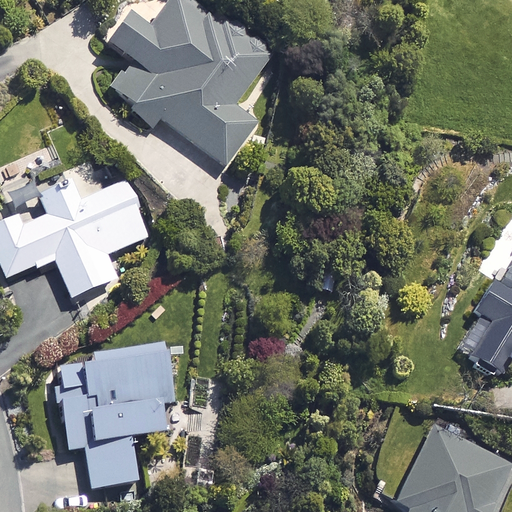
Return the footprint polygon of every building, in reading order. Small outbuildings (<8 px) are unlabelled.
[(267,62),(183,0),(167,0),(146,29),(124,13),(101,43),(130,64),(106,96),(148,128),(155,119),(222,169),(253,128),(230,111),(267,62)] [(34,190),(43,214),(33,218),(29,208),(0,219),(0,279),(31,267),(32,271),(51,263),(66,300),(113,282),(103,257),(145,241),(123,184),(76,203),(66,178),(34,190)] [(229,245),(225,219),(207,222),(210,247),(229,245)] [(489,370),(497,356),(507,361),(511,352),(511,262),(499,286),(488,280),(469,313),(475,316),(455,350),(489,370)] [(159,405),(172,402),(163,358),(184,354),(181,340),(52,367),(57,391),(52,392),(64,452),(79,449),(88,492),(133,482),(124,438),(165,430),(159,405)] [(483,511),(507,466),(425,425),(387,500),(404,508),(401,511),(483,511)]
